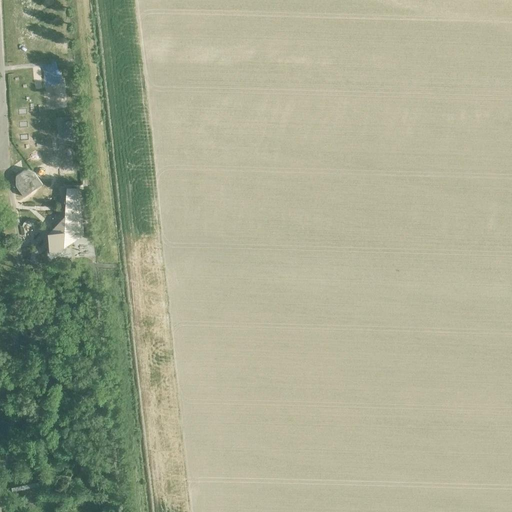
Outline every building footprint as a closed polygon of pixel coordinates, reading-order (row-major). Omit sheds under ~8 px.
[(64,122),(65,140),(73,139),(71,121),(64,122)] [(25,196),(42,184),(34,172),(25,168),(15,175),(16,185),(25,196)] [(48,233),(50,255),(64,246),(83,235),(78,188),(67,188),(65,210),(65,216),(52,229),(48,233)] [(30,323),(30,337),(47,338),(47,323),(30,323)] [(34,404),(33,429),(56,429),(56,405),(34,404)] [(43,478),(23,477),(22,499),(42,500),(43,478)]
